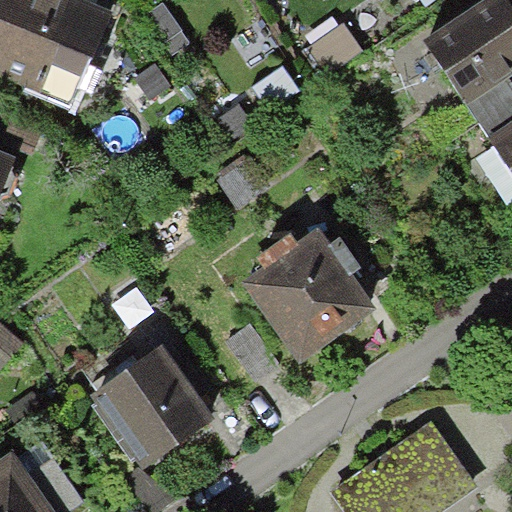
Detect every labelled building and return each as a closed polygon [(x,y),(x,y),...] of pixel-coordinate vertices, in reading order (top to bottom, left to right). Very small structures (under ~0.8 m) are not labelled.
[(0,0),(0,77),(71,107),(112,11),(86,0),(0,0)] [(467,106),(510,77),(511,75),(511,5),(508,0),(478,0),(422,39),(467,106)] [(345,22),(306,51),(325,77),(364,48),(345,22)] [(285,64),(252,87),(269,113),(302,90),(285,64)] [(511,80),(510,77),(467,106),(488,137),(511,121),(511,80)] [(511,121),(488,137),(511,173),(511,121)] [(11,124),(3,143),(32,154),(39,135),(11,124)] [(0,198),(18,156),(0,148),(0,198)] [(273,189),(249,151),(213,174),(237,212),(273,189)] [(243,282),(297,363),(377,309),(323,229),(301,244),(293,232),(256,257),(264,269),(243,282)] [(26,343),(0,321),(0,370),(2,372),(26,343)] [(252,325),(227,342),(256,385),(281,368),(252,325)] [(137,457),(144,467),(213,418),(163,347),(94,397),(99,403),(93,407),(132,461),(137,457)] [(332,491),(347,511),(443,511),(480,487),(432,420),(332,491)] [(0,511),(83,511),(89,508),(44,443),(21,459),(16,452),(0,462),(0,511)]
